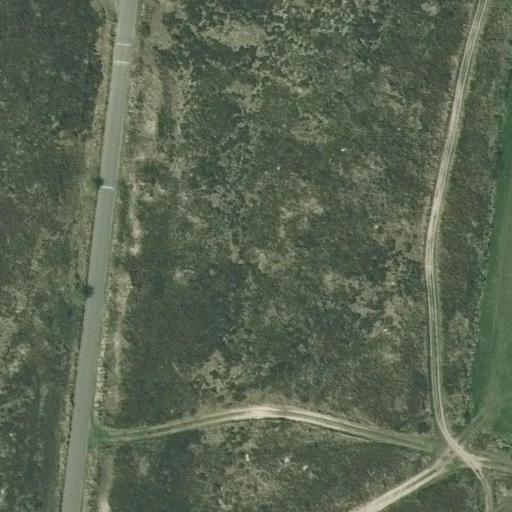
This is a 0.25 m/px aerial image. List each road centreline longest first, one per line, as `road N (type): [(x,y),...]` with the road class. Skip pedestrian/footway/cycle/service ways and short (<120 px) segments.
road 1 (unclassified): [(67,511),(127,0)]
road 2 (unknown): [(466,457),(449,444),(436,414),(426,246),(480,0)]
road 3 (track): [(74,446),(251,412),(299,412),(466,457)]
